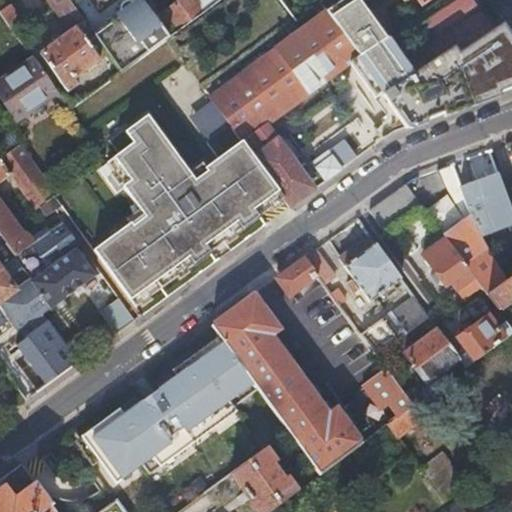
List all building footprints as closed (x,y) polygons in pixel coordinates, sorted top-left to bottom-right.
[(97,59),(105,53),(92,35),(66,0),(48,0),(69,31),(39,53),(66,92),(76,85),(72,79),(98,60),(97,59)] [(118,72),(168,36),(154,17),(149,10),(145,5),(141,0),(140,0),(92,35),(105,53),(118,72)] [(216,1),(215,0),(178,0),(154,17),(168,36),(216,1)] [(363,11),(355,0),(320,0),(294,20),(296,23),(285,31),(290,37),(208,97),(240,141),(257,164),(277,191),(282,198),(288,206),(313,188),(266,123),(348,63),(375,98),(382,94),(406,127),(446,111),(511,86),(511,35),(507,39),(497,25),(490,30),(481,16),(495,7),(489,0),(440,0),(396,29),(383,38),(363,11)] [(378,0),(363,11),(383,38),(396,29),(382,8),(393,0),(416,0),(421,5),(428,0),(378,0)] [(145,5),(149,10),(155,6),(151,1),(145,5)] [(0,11),(0,13),(12,30),(20,24),(8,6),(0,11)] [(296,23),(294,20),(283,28),(285,31),(296,23)] [(0,95),(15,118),(55,92),(33,61),(0,82),(0,95)] [(393,132),(406,127),(382,94),(375,98),(371,102),(393,132)] [(91,250),(128,300),(186,257),(191,265),(208,252),(203,245),(234,222),(239,229),(257,217),(256,216),(254,217),(249,211),(277,191),(257,164),(240,141),(203,169),(205,172),(193,180),(146,115),(123,132),(131,143),(112,157),(128,180),(120,186),(143,217),(131,226),(129,223),(91,250)] [(12,128),(21,141),(28,136),(19,124),(12,128)] [(53,198),(55,196),(17,144),(0,156),(0,161),(10,175),(36,210),(40,207),(53,198)] [(313,161),(326,179),(341,168),(328,150),(313,161)] [(0,181),(10,175),(0,161),(0,236),(14,256),(34,241),(29,236),(21,232),(0,204),(0,181)] [(479,234),(511,221),(511,211),(498,173),(458,188),(468,214),(479,234)] [(419,203),(405,183),(368,210),(382,230),(419,203)] [(256,216),(257,217),(282,198),(277,191),(249,211),(254,217),(256,216)] [(45,213),(58,205),(53,198),(40,207),(45,213)] [(485,293),(504,279),(479,234),(468,214),(441,233),(445,237),(467,268),(485,293)] [(35,390),(76,361),(41,315),(23,327),(11,311),(9,312),(6,308),(3,310),(0,305),(0,301),(14,291),(13,290),(29,279),(30,281),(29,282),(49,309),(94,277),(99,274),(61,222),(34,241),(14,256),(0,236),(0,338),(15,328),(22,338),(5,350),(35,390)] [(203,245),(208,252),(239,229),(234,222),(203,245)] [(444,285),(467,268),(445,237),(422,255),(431,268),(430,273),(437,284),(442,283),(444,285)] [(369,300),(399,278),(373,242),(343,264),(369,300)] [(317,276),(320,279),(331,272),(314,249),(303,257),(317,276)] [(128,300),(133,307),(191,265),(186,257),(128,300)] [(289,296),(317,276),(303,257),(275,278),(289,296)] [(511,273),(504,279),(485,293),(497,309),(509,300),(511,300),(511,273)] [(23,327),(41,315),(49,309),(29,282),(30,281),(29,279),(13,290),(14,291),(0,301),(0,305),(3,310),(6,308),(9,312),(11,311),(23,327)] [(319,473),(361,442),(336,407),(327,412),(271,335),(278,329),(252,294),(210,325),(217,334),(252,381),(256,388),(319,473)] [(374,354),(414,325),(427,315),(412,295),(359,333),(374,354)] [(133,320),(117,298),(99,311),(115,333),(133,320)] [(463,366),(503,336),(483,309),(469,319),(464,318),(454,325),(454,331),(452,332),(466,351),(457,358),(463,366)] [(424,381),(457,357),(427,315),(414,325),(423,338),(403,353),(424,381)] [(252,381),(217,334),(169,369),(174,376),(158,387),(138,402),(125,411),(124,412),(119,406),(79,435),(98,460),(114,482),(141,462),(152,454),(159,465),(235,409),(233,405),(228,398),(252,381)] [(411,405),(377,358),(356,374),(362,382),(361,383),(388,422),(411,405)] [(174,376),(169,369),(153,380),(158,387),(174,376)] [(233,405),(256,388),(252,381),(228,398),(233,405)] [(125,411),(138,402),(133,396),(119,406),(124,412),(125,411)] [(385,425),(394,437),(419,418),(415,413),(424,407),(425,402),(422,398),(411,405),(388,422),(385,425)] [(91,465),(98,460),(79,435),(73,439),(91,465)] [(257,511),(266,511),(296,490),(287,477),(283,480),(271,464),(275,461),(265,447),(229,473),(257,511)] [(149,473),(159,465),(152,454),(141,462),(149,473)] [(441,501),(466,482),(451,462),(426,480),(441,501)] [(40,511),(50,505),(19,464),(0,477),(0,511),(40,511)] [(350,511),(343,501),(331,509),(333,511),(350,511)]
